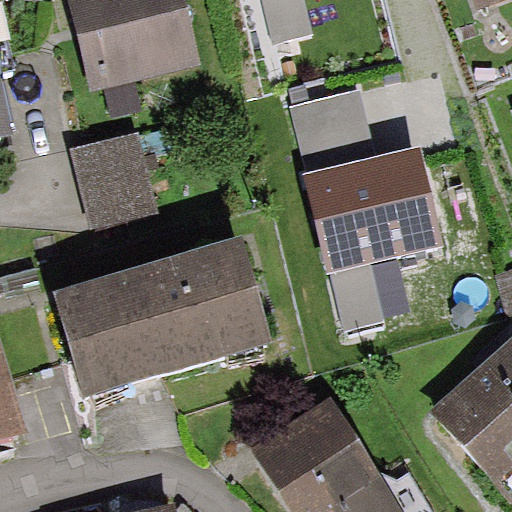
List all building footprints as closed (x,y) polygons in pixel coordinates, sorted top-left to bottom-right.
[(68,0),(93,96),(204,68),(186,0),(68,0)] [(511,0),(473,0),(479,14),(511,1),(511,0)] [(0,147),(14,145),(0,84),(0,73),(15,70),(0,7),(0,147)] [(137,90),(106,98),(112,124),(143,116),(137,90)] [(360,96),(293,113),(308,176),(375,160),(360,96)] [(141,137),(73,154),(93,234),(161,217),(141,137)] [(446,256),(423,157),(307,184),(330,283),(333,282),(373,273),(446,256)] [(55,302),(85,410),(275,357),(245,248),(55,302)] [(373,273),(333,282),(345,335),(386,326),(373,273)] [(0,447),(29,439),(0,339),(0,447)] [(511,349),(437,417),(509,497),(511,495),(511,349)] [(385,494),(332,409),(255,456),(290,511),(431,511),(411,478),(385,494)]
